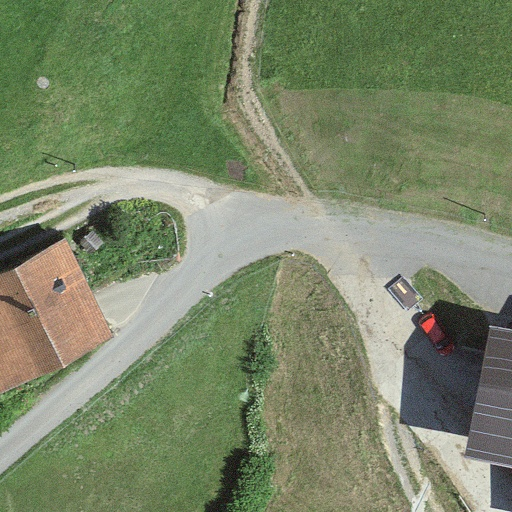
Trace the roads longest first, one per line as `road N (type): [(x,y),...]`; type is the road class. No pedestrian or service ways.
road 1 (unclassified): [(0,453),(149,326),(249,223),(346,228),(511,257)]
road 2 (track): [(507,511),(443,381),(346,228)]
road 3 (track): [(426,511),(407,469),(346,228)]
road 4 (track): [(0,243),(125,183),(190,194),(249,223)]
road 5 (track): [(0,213),(65,187),(125,183)]
